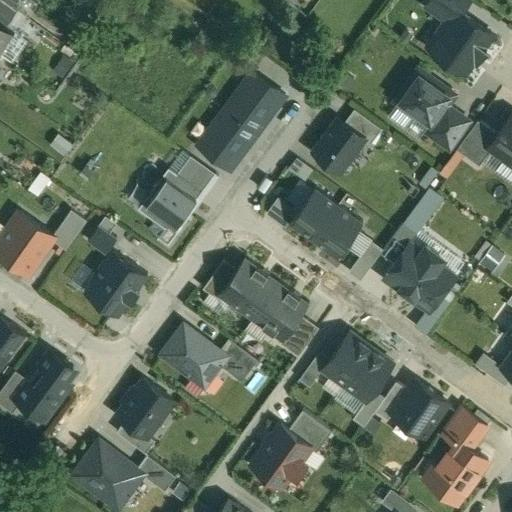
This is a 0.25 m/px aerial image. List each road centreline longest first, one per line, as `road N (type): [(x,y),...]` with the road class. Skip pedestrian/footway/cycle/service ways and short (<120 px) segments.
road 1 (residential): [(232,213),(511,410)]
road 2 (residential): [(118,362),(232,213)]
road 3 (residential): [(232,213),(326,93)]
road 4 (residential): [(0,278),(118,362)]
